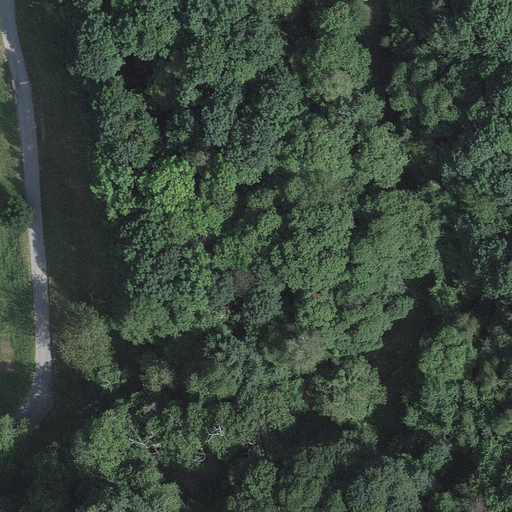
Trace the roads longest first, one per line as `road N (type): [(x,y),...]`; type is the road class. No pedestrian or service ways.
road 1 (track): [(99,511),(159,481),(310,429),(368,391),(414,328),(429,272),(426,214),(369,80),(380,0)]
road 2 (unclassified): [(0,434),(34,400),(41,354),(26,111),(8,0)]
